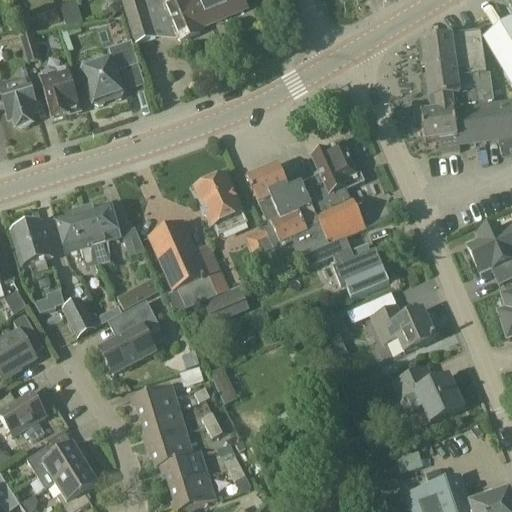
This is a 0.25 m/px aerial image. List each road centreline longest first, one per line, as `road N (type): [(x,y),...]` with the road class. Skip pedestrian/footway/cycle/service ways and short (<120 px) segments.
road 1 (residential): [(511,439),(364,86),(344,57)]
road 2 (secondary): [(0,193),(247,109),(344,57)]
road 3 (residential): [(135,511),(114,431),(70,363)]
